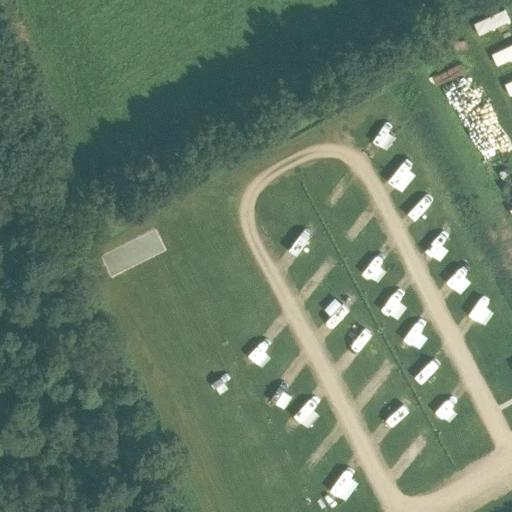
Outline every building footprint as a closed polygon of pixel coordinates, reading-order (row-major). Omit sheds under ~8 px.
[(475,19),(479,31),(511,20),(507,8),(475,19)] [(511,43),(493,51),(498,63),(511,56),(511,43)] [(404,184),(413,170),(399,160),(390,175),(404,184)] [(485,325),(499,305),(484,294),(469,314),(485,325)] [(208,374),(217,391),(236,381),(227,364),(208,374)] [(315,450),(305,466),(323,476),(332,460),(315,450)] [(306,511),(300,503),(287,511),(306,511)]
